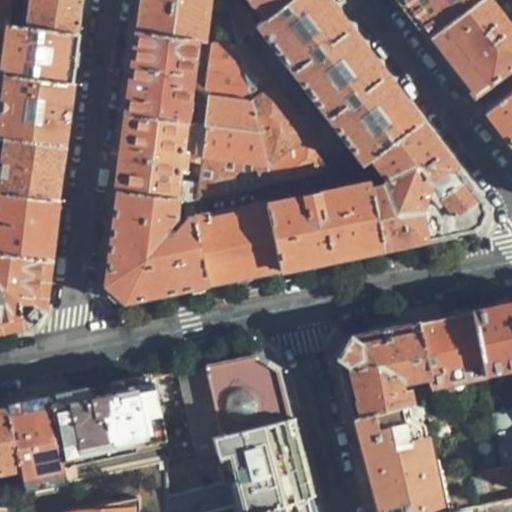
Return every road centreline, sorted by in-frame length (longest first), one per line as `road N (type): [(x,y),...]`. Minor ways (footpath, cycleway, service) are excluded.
road 1 (residential): [(111,0),(70,315),(77,353)]
road 2 (residential): [(511,199),(358,0)]
road 3 (residential): [(286,312),(511,262)]
road 4 (residential): [(77,353),(286,312)]
road 5 (tertiary): [(286,312),(341,511)]
